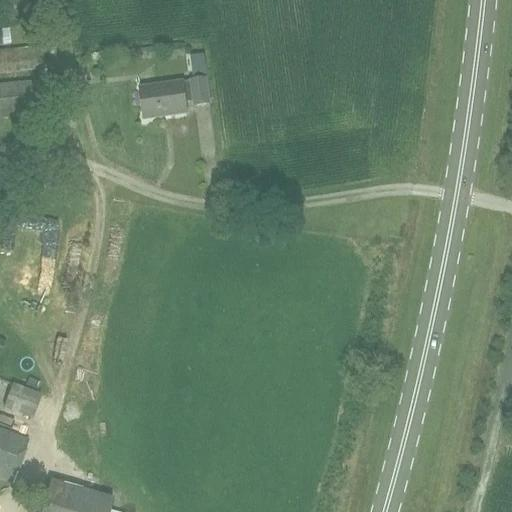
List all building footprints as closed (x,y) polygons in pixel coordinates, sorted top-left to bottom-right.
[(0,72),(45,68),(42,46),(0,49),(0,72)] [(140,89),(145,120),(188,114),(186,100),(194,99),(195,107),(210,105),(207,79),(192,81),(192,84),(184,85),(184,82),(140,89)] [(0,118),(48,114),(45,80),(0,84),(0,118)] [(3,409),(32,420),(41,395),(12,384),(3,409)] [(0,478),(12,483),(28,442),(0,431),(0,478)] [(50,481),(41,511),(109,511),(113,500),(50,481)]
